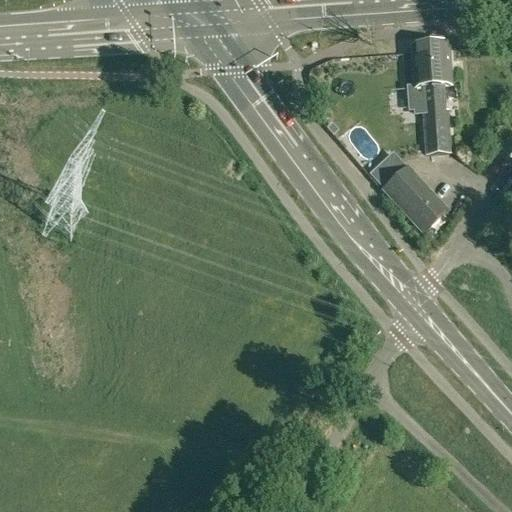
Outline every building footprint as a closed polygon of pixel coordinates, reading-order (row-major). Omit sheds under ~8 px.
[(438,136),(427,137),(428,157),(432,157),(451,156),(448,113),(447,113),(445,88),(453,88),(451,54),(450,46),(432,47),(438,136)] [(416,90),(408,90),(410,114),(415,114),(416,118),(425,117),(427,137),(438,136),(432,47),(413,49),(416,90)] [(338,132),(331,125),(327,129),(333,136),(338,132)] [(511,137),(499,157),(511,164),(511,137)] [(447,213),(407,171),(384,192),(423,235),(447,213)]
